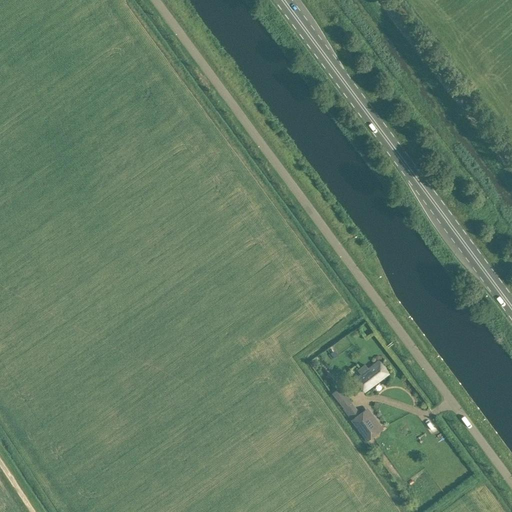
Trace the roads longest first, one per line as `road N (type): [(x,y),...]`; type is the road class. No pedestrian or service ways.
road 1 (unclassified): [(511,484),(151,0)]
road 2 (primary): [(511,306),(281,0)]
road 3 (unclassified): [(511,172),(376,0)]
